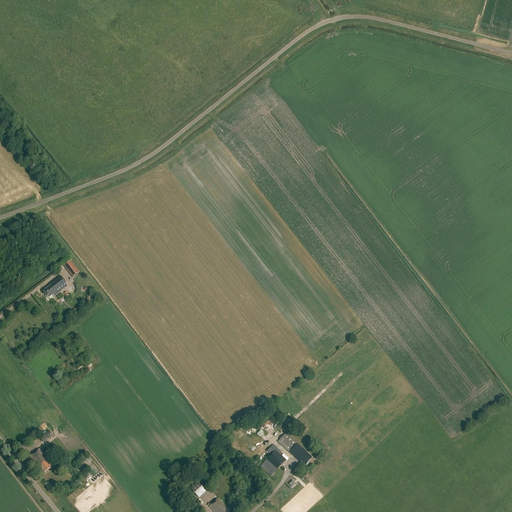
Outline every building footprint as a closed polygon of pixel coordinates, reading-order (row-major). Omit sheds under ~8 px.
[(64,266),(73,278),(80,273),(71,261),(64,266)] [(68,286),(60,276),(49,285),(50,286),(43,292),(48,299),(53,295),(54,297),(62,291),(64,289),(68,286)] [(40,438),(44,443),(53,436),(49,431),(40,438)] [(313,458),(285,435),(278,444),(300,462),(301,462),(306,466),(313,458)] [(53,467),(40,449),(29,458),(42,474),(43,472),(44,474),(53,467)] [(271,477),(286,461),(280,455),(282,453),(278,449),(260,467),(271,477)] [(89,457),(78,466),(81,470),(92,461),(89,457)] [(198,482),(190,489),(195,494),(199,498),(200,497),(206,492),(198,482)] [(229,511),(218,499),(210,506),(209,504),(207,506),(212,511),(229,511)]
